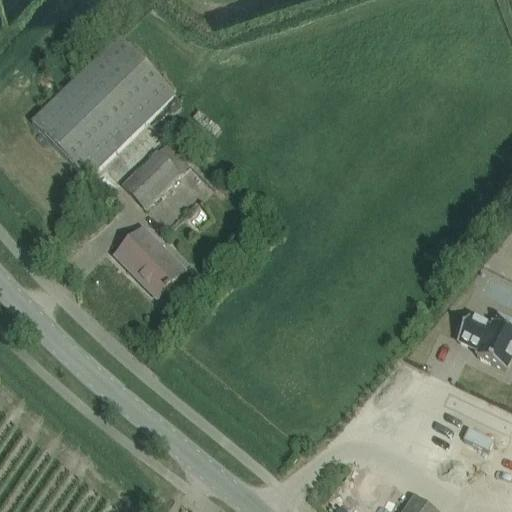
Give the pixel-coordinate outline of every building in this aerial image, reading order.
[(86,185),(101,171),(174,100),(119,42),(31,127),(86,185)] [(145,213),(181,180),(180,179),(185,174),(168,158),(164,162),(158,155),(122,189),(145,213)] [(157,303),(171,289),(184,276),(142,233),(115,260),(157,303)] [(469,320),(457,345),(470,351),(472,349),(480,353),(476,360),(505,374),(511,359),(511,325),(507,333),(493,326),(491,331),(469,320)] [(466,446),(460,460),(486,470),(491,456),(466,446)] [(429,511),(414,501),(405,511),(429,511)]
